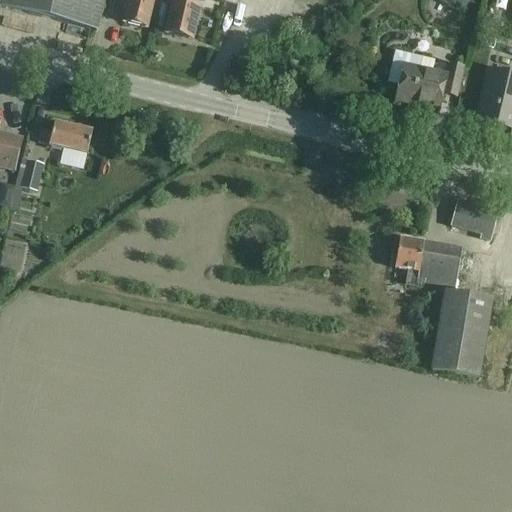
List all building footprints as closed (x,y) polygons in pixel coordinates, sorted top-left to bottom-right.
[(0,0),(0,8),(98,32),(105,0),(0,0)] [(126,11),(123,24),(147,30),(151,12),(154,0),(127,0),(125,10),(126,11)] [(173,0),(173,3),(166,34),(192,40),(199,7),(189,5),(190,0),(173,0)] [(387,84),(399,86),(396,102),(439,112),(443,95),(457,98),(463,69),(450,65),(447,77),(432,74),(435,61),(395,52),(387,84)] [(511,78),(489,73),(478,122),(511,129),(511,78)] [(43,132),(40,144),(50,147),(87,156),(93,135),(56,126),(53,135),(43,132)] [(0,170),(14,174),(22,141),(0,135),(0,170)] [(43,167),(27,163),(21,190),(36,194),(43,167)] [(498,215),(457,204),(450,228),(491,239),(498,215)] [(395,270),(408,273),(406,286),(416,288),(417,284),(455,291),(462,252),(401,240),(395,270)] [(492,301),(445,293),(431,371),(478,380),(492,301)]
